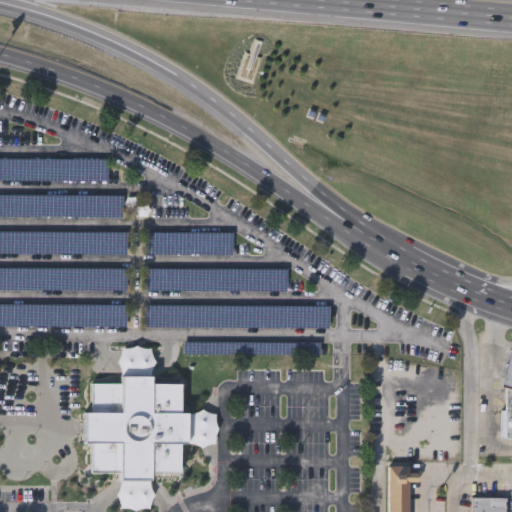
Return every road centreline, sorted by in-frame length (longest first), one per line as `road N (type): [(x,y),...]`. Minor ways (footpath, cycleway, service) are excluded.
road 1 (motorway): [(0,6),(94,35),(201,94),(370,234)]
road 2 (secondary): [(0,56),(103,92),(370,234)]
road 3 (motorway): [(341,0),(511,17)]
